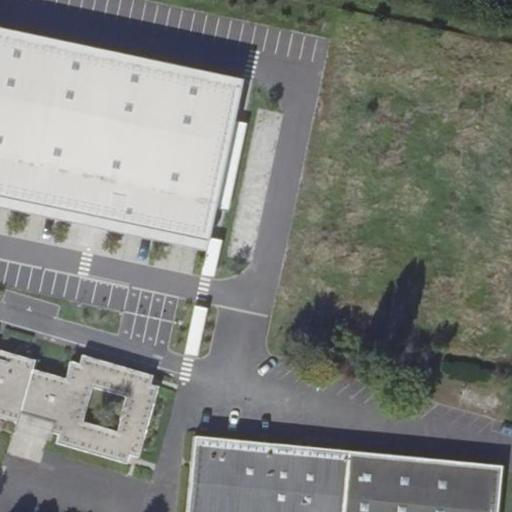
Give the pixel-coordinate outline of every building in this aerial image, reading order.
[(0,198),(205,244),(239,83),(0,32),(0,198)] [(234,122),(216,209),(226,211),(244,124),(234,122)] [(220,240),(210,238),(202,276),(212,278),(220,240)] [(195,357),(206,309),(196,307),(185,355),(195,357)] [(0,420),(17,425),(19,416),(53,426),(50,435),(59,437),(57,446),(126,466),(129,457),(137,460),(159,387),(150,384),(152,375),(83,356),(80,364),(71,362),(67,379),(33,369),(35,360),(0,350),(0,420)] [(497,511),(503,465),(194,434),(186,511),(497,511)]
